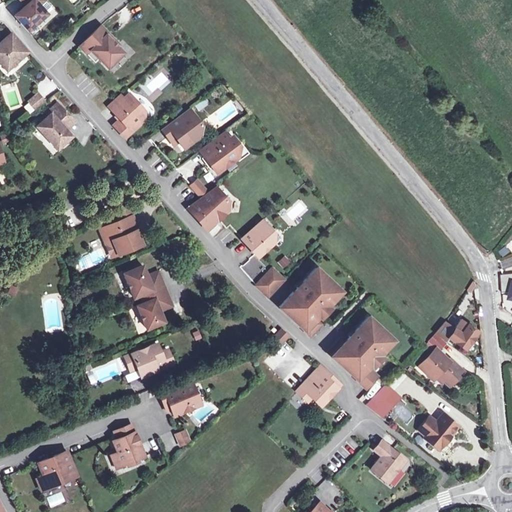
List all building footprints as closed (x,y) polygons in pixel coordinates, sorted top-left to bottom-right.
[(14,15),(28,30),(47,13),(39,4),(34,0),(21,0),(25,5),(14,15)] [(119,43),(101,25),(79,46),(94,62),(98,58),(108,67),(123,52),(117,46),(119,43)] [(0,63),(5,70),(27,51),(11,33),(0,42),(0,63)] [(16,82),(0,86),(6,106),(21,101),(16,82)] [(37,93),(28,101),(34,109),(44,101),(37,93)] [(144,111),(128,93),(123,98),(120,95),(108,106),(120,119),(112,125),(124,138),(141,123),(137,118),(144,111)] [(62,126),(70,117),(57,103),(40,118),(42,120),(36,126),(56,148),(71,136),(66,130),(62,126)] [(201,125),(189,109),(161,130),(171,142),(176,139),(182,148),(199,135),(201,125)] [(74,122),(70,117),(62,126),(66,130),(74,122)] [(216,173),(236,158),(238,144),(231,135),(228,138),(224,132),(199,151),(216,173)] [(190,159),(177,168),(186,180),(198,171),(190,159)] [(197,178),(188,186),(199,198),(207,190),(197,178)] [(216,187),(189,211),(200,222),(202,220),(206,225),(211,225),(223,214),(228,210),(228,202),(216,187)] [(116,211),(120,220),(132,216),(128,206),(116,211)] [(132,216),(120,220),(99,229),(105,243),(109,241),(116,244),(115,247),(118,254),(141,244),(138,235),(135,236),(133,231),(137,229),(132,216)] [(202,220),(200,222),(206,229),(211,225),(206,225),(202,220)] [(241,239),(257,257),(273,242),(273,233),(262,220),(241,239)] [(109,241),(105,243),(111,257),(118,254),(115,247),(116,244),(109,241)] [(282,268),(290,263),(286,256),(277,261),(282,268)] [(145,275),(141,266),(124,273),(133,297),(141,294),(142,297),(141,298),(143,302),(136,305),(146,328),(163,321),(159,312),(172,307),(157,270),(145,275)] [(296,286),(278,306),(299,325),(300,324),(304,328),(303,330),(309,335),(319,324),(312,317),(315,313),(324,303),(327,300),(324,298),(334,287),(335,287),(315,267),(301,281),(302,282),(298,288),(296,286)] [(271,269),(256,285),(267,296),(283,280),(271,269)] [(511,274),(501,275),(503,293),(511,292),(511,274)] [(17,288),(11,285),(8,293),(14,295),(17,288)] [(337,290),(334,287),(324,298),(327,300),(337,290)] [(324,303),(315,313),(317,316),(326,305),(324,303)] [(129,308),(136,329),(142,327),(135,306),(129,308)] [(367,317),(354,331),(355,332),(350,337),(349,336),(344,341),(341,338),(327,352),(351,374),(352,373),(356,377),(355,378),(366,389),(376,378),(364,366),(366,363),(376,353),(379,350),(376,347),(387,336),(367,317)] [(454,328),(444,322),(435,333),(445,340),(447,336),(464,347),(476,330),(466,323),(460,319),(454,328)] [(281,327),(271,338),(281,347),(291,336),(281,327)] [(435,333),(428,341),(438,349),(444,342),(435,333)] [(390,338),(387,336),(376,347),(379,350),(390,338)] [(156,344),(124,357),(129,368),(133,366),(136,368),(140,377),(157,370),(155,366),(164,362),(160,352),(156,344)] [(167,349),(160,352),(164,362),(155,366),(157,370),(173,363),(167,349)] [(435,372),(442,380),(447,384),(461,370),(449,358),(446,360),(434,349),(419,365),(431,376),(435,372)] [(376,353),(366,363),(368,365),(379,355),(376,353)] [(329,396),(340,384),(320,366),(295,391),(306,401),(311,397),(320,405),(329,396)] [(435,372),(431,376),(439,383),(442,380),(435,372)] [(191,381),(159,395),(163,405),(166,413),(173,416),(193,409),(198,398),(191,381)] [(365,405),(379,417),(399,397),(385,384),(365,405)] [(406,424),(414,416),(401,403),(393,410),(406,424)] [(424,435),(422,437),(438,449),(457,425),(442,412),(435,421),(431,425),(424,419),(417,429),(424,435)] [(428,415),(424,419),(431,425),(435,421),(428,415)] [(116,452),(114,453),(119,467),(137,459),(136,457),(144,454),(131,424),(113,431),(116,439),(112,440),(116,452)] [(181,448),(188,446),(183,434),(177,437),(181,448)] [(389,477),(404,459),(380,441),(373,449),(381,455),(370,469),(381,478),(389,477)] [(66,450),(37,462),(42,475),(47,488),(77,476),(66,450)] [(114,453),(110,456),(115,468),(119,467),(114,453)] [(456,467),(471,462),(469,456),(454,460),(456,467)] [(47,488),(42,475),(35,478),(40,490),(47,488)] [(328,511),(319,502),(308,511),(328,511)]
